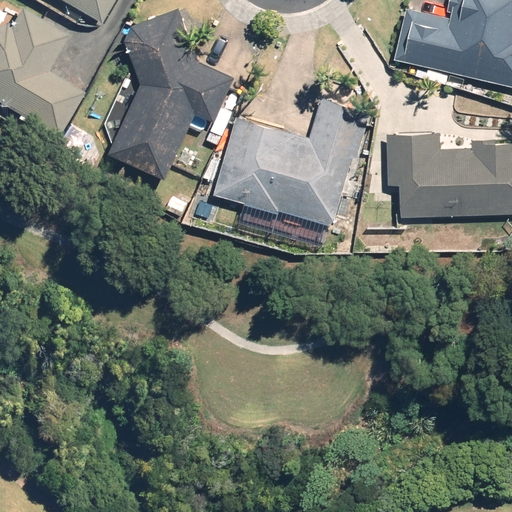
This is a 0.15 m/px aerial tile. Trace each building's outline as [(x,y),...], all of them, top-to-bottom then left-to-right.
[(71,0),(103,19),(114,0),(71,0)] [(413,6),(401,56),(511,81),(511,0),(462,0),(459,17),(413,6)] [(125,27),(146,78),(120,153),(175,172),(198,107),(222,115),(236,72),(210,63),(185,3),(125,27)] [(0,92),(63,128),(85,89),(50,70),(69,36),(21,9),(15,19),(14,19),(12,19),(10,19),(9,19),(7,19),(6,19),(4,19),(3,20),(1,20),(0,20),(0,92)] [(315,131),(242,110),(220,187),(342,222),(374,107),(325,93),(315,131)] [(444,133),(394,132),(393,182),(409,182),(409,209),(511,211),(511,138),(476,137),(476,148),(443,147),(444,133)]
